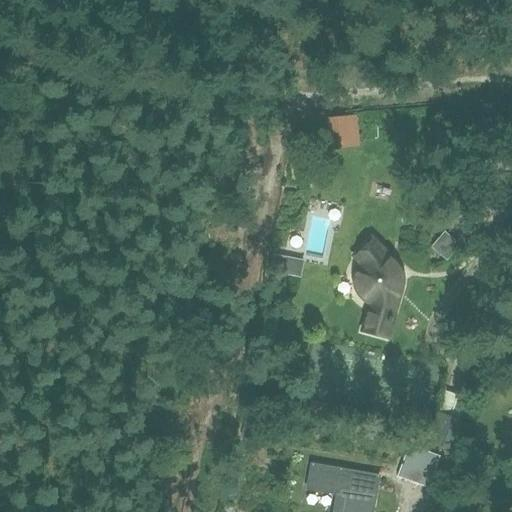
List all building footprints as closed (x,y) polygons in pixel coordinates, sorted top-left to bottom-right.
[(330,149),(360,146),(357,114),(326,117),(330,149)] [(360,333),(388,340),(404,291),(405,288),(406,285),(406,281),(405,276),(404,271),(403,268),(402,265),(373,234),(350,254),(357,263),(355,266),(354,268),(353,271),(352,273),(351,276),(351,279),(351,282),(352,285),(352,288),(353,291),(355,294),(356,297),(358,299),(360,301),(363,303),(367,305),(360,333)] [(276,253),(273,267),(286,270),(289,256),(276,253)] [(455,452),(467,421),(438,410),(426,441),(455,452)] [(243,422),(241,438),(252,439),(254,424),(243,422)] [(409,445),(397,477),(428,489),(441,457),(409,445)] [(370,511),(377,474),(307,462),(302,488),(338,494),(339,490),(341,490),(337,511),(370,511)]
